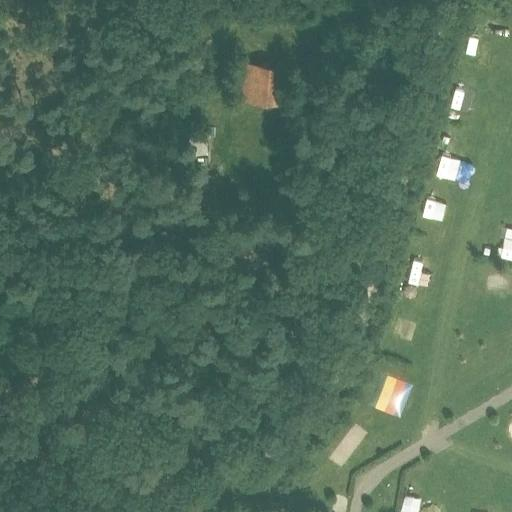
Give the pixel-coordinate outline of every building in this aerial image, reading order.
[(291,105),(294,67),(236,58),(233,97),(291,105)] [(451,93),(461,96),(467,78),(457,75),(451,93)] [(440,132),(438,147),(465,151),(467,136),(440,132)] [(445,213),(447,192),(427,189),(424,210),(445,213)] [(511,250),(511,229),(500,229),(499,250),(511,250)] [(425,283),(429,266),(409,260),(405,277),(425,283)] [(392,332),(413,333),(413,314),(392,313),(392,332)] [(378,409),(398,416),(411,381),(391,374),(378,409)] [(423,511),(439,511),(437,501),(422,504),(423,511)]
